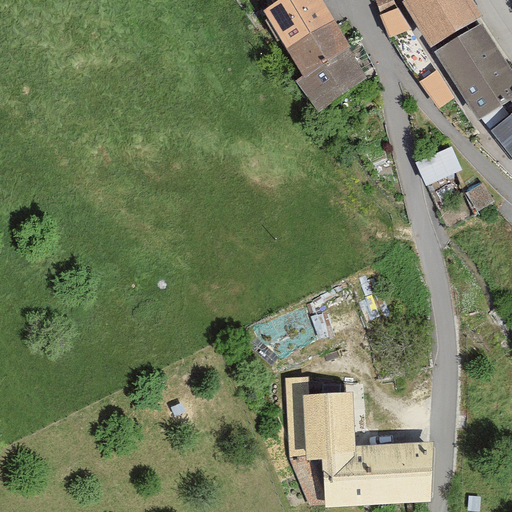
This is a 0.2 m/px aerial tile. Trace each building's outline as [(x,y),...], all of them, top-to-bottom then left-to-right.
[(319,0),(292,0),(275,13),(264,20),(288,59),(334,25),(319,0)] [(267,0),(275,13),(292,0),(267,0)] [(400,27),(411,45),(463,16),(453,0),(385,0),(388,7),(370,14),(379,36),(400,27)] [(486,55),(466,22),(416,51),(429,73),(415,81),(428,103),(443,94),(460,121),(509,91),(486,55)] [(350,51),(334,25),(288,59),(302,84),(350,51)] [(368,83),(350,51),(302,84),(297,88),(320,120),(368,83)] [(511,155),(511,114),(491,130),(511,155)] [(452,151),(416,168),(426,190),(462,173),(452,151)] [(477,216),(496,204),(484,185),(465,197),(477,216)] [(302,509),(421,500),(422,443),(341,449),(340,392),(287,395),(288,460),(302,509)]
